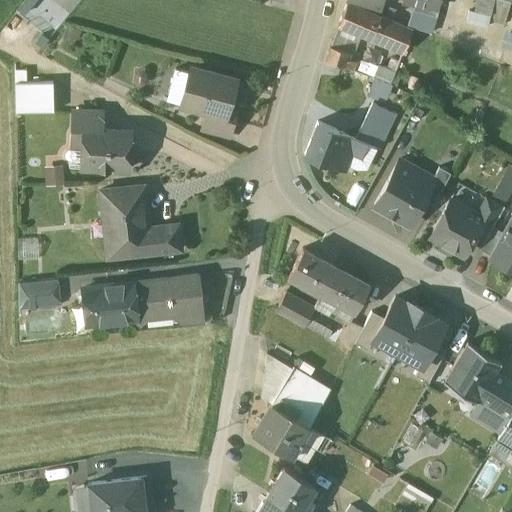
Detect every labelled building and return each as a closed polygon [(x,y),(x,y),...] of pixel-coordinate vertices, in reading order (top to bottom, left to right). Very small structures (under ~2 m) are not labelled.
[(477,0),(475,12),(490,15),(494,0),(477,0)] [(509,0),(494,0),(490,15),(504,19),(509,0)] [(380,15),(347,2),(338,25),(371,39),(380,15)] [(437,8),(414,3),(406,25),(430,33),(435,16),(437,8)] [(488,25),(490,15),(475,12),(469,10),(467,21),(488,25)] [(405,26),(380,15),(371,39),(395,49),(405,26)] [(511,34),(504,32),(498,46),(511,51),(511,34)] [(348,50),(331,45),(325,61),(353,70),(355,61),(351,59),(352,55),(347,54),(348,50)] [(358,69),(374,74),(368,93),(387,99),(396,69),(361,58),(358,69)] [(236,81),(190,69),(180,105),(208,113),(226,118),(227,115),(236,81)] [(28,83),(27,71),(16,71),(16,83),(28,83)] [(28,83),(16,83),(17,112),(55,112),(54,83),(28,83)] [(358,137),(318,121),(305,156),(344,172),(352,152),(362,156),(366,144),(377,148),(394,112),(371,103),(358,137)] [(104,113),(78,111),(76,136),(72,135),(71,147),(84,148),(83,167),(129,170),(131,135),(115,134),(115,130),(103,130),(104,113)] [(226,118),(208,113),(204,130),(229,137),(234,117),(227,115),(226,118)] [(399,158),(374,204),(408,222),(422,197),(434,176),(433,176),(399,158)] [(47,182),(64,181),(63,164),(46,165),(47,182)] [(504,198),(511,184),(511,166),(508,164),(493,191),(504,198)] [(450,171),(439,165),(433,176),(434,176),(422,197),(433,202),(450,171)] [(143,185),(100,189),(107,254),(107,255),(107,256),(180,249),(177,223),(147,226),(144,204),(145,204),(143,185)] [(503,206),(486,196),(478,212),(484,216),(475,233),(485,238),(491,228),(503,206)] [(478,212),(451,197),(430,234),(464,252),(475,233),(484,216),(478,212)] [(511,216),(510,215),(499,233),(487,255),(511,269),(511,216)] [(485,238),(479,250),(487,255),(499,233),(491,228),(485,238)] [(337,264),(303,246),(287,275),(321,294),(323,291),(337,264)] [(370,282),(337,264),(323,291),(356,309),(370,282)] [(196,274),(130,282),(133,317),(133,318),(200,311),(196,274)] [(57,278),(18,282),(18,309),(60,304),(57,278)] [(130,282),(84,287),(79,292),(80,300),(85,304),(87,323),(133,317),(130,282)] [(278,309),(306,324),(314,308),(285,294),(278,309)] [(406,303),(395,297),(384,318),(373,339),(397,352),(421,308),(408,301),(406,303)] [(435,316),(421,308),(397,352),(422,365),(433,344),(445,323),(434,317),(435,316)] [(373,339),(384,318),(371,311),(362,327),(354,343),(367,350),(373,339)] [(58,329),(58,320),(34,320),(34,328),(58,329)] [(351,321),(339,343),(350,349),(354,343),(362,327),(351,321)] [(500,362),(467,342),(444,381),(477,400),(495,371),(500,362)] [(446,351),(433,344),(422,365),(416,376),(429,382),(446,351)] [(292,368),(267,353),(260,397),(271,403),(308,426),(309,426),(329,390),(292,368)] [(511,410),(511,381),(495,371),(477,400),(508,418),(511,412),(511,410)] [(308,426),(271,403),(253,434),(290,456),(291,454),(308,426)] [(469,414),(461,408),(458,412),(466,418),(469,414)] [(511,412),(508,418),(495,440),(506,446),(502,453),(511,459),(511,458),(511,412)] [(308,426),(291,454),(305,462),(322,434),(309,426),(308,426)] [(409,428),(399,444),(413,453),(424,437),(409,428)] [(506,446),(495,440),(488,453),(511,466),(507,474),(511,477),(511,458),(511,459),(502,453),(506,446)] [(357,496),(367,503),(388,473),(377,466),(357,496)] [(315,486),(284,467),(274,482),(275,483),(269,492),(299,511),(301,511),(311,511),(319,500),(309,494),(315,486)] [(145,511),(141,475),(88,480),(91,511),(145,511)] [(407,483),(393,506),(403,511),(425,511),(434,499),(407,483)] [(269,492),(257,511),(301,511),(299,511),(269,492)]
